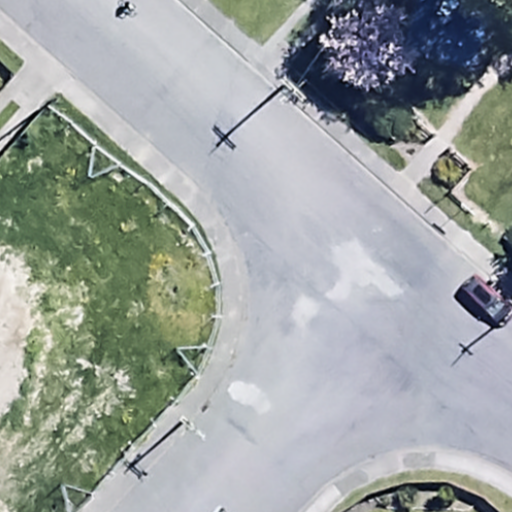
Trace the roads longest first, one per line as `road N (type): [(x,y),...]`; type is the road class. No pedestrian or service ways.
road 1 (residential): [(378,293),(57,0)]
road 2 (residential): [(378,293),(181,511)]
road 3 (residential): [(511,404),(378,293)]
